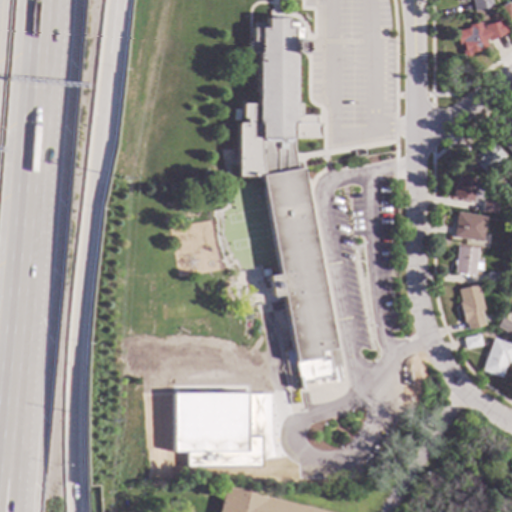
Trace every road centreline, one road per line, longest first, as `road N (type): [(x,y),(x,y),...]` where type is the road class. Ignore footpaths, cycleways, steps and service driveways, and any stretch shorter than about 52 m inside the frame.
road 1 (residential): [(511,423),(453,380),(417,300),(412,9)]
road 2 (motorway): [(76,511),(74,342),(94,145)]
road 3 (motorway): [(24,328),(50,0)]
road 4 (motorway): [(21,511),(24,328)]
road 5 (motorway): [(94,145),(108,15)]
road 6 (motorway): [(0,455),(24,328)]
road 7 (residential): [(511,77),(415,148)]
